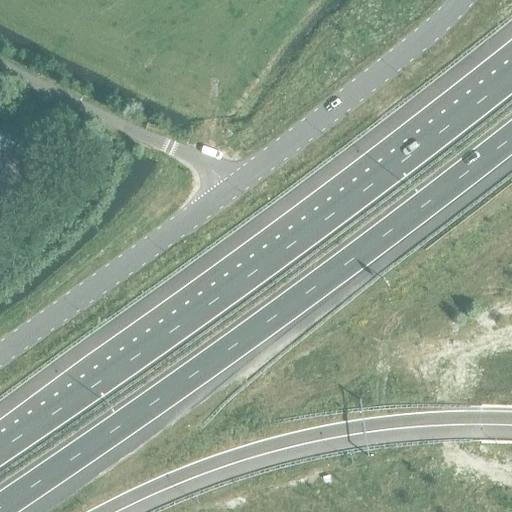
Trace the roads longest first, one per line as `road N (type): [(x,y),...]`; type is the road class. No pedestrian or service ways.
road 1 (motorway): [(511,73),(0,447)]
road 2 (motorway): [(0,509),(511,136)]
road 3 (motorway): [(102,511),(213,462),(296,439),(378,424),(511,419)]
road 4 (tertiary): [(230,189),(414,49),(461,0)]
road 5 (tertiary): [(0,353),(230,189)]
road 6 (unclassified): [(230,189),(210,168),(0,65)]
